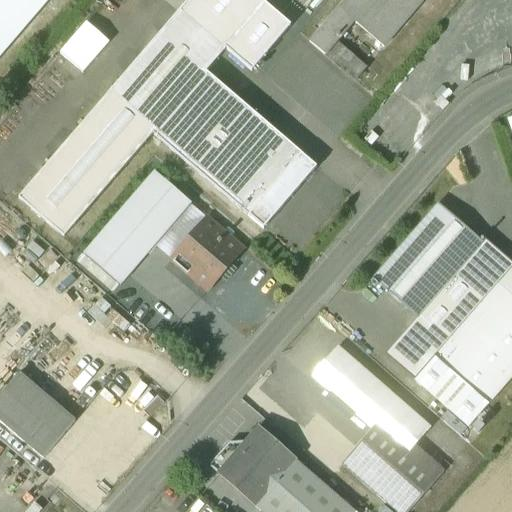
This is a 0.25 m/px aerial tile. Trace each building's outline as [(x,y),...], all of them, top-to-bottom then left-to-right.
[(0,0),(0,51),(42,0),(0,0)] [(289,27),(257,0),(189,0),(179,12),(251,72),(289,27)] [(345,0),(337,10),(352,23),(383,49),(424,0),(345,0)] [(352,23),(337,10),(308,43),(324,57),(335,43),(352,23)] [(179,12),(108,97),(154,138),(208,76),(205,74),(225,51),(179,12)] [(368,72),(335,43),(324,57),(356,85),(368,72)] [(300,157),(208,76),(154,138),(247,217),(300,157)] [(154,138),(108,97),(16,202),(62,242),(154,138)] [(300,157),(247,217),(265,233),(318,173),(300,157)] [(153,174),(83,256),(120,287),(190,205),(153,174)] [(482,245),(437,205),(371,281),(417,320),(482,245)] [(206,220),(169,262),(206,293),(242,251),(206,220)] [(417,320),(387,355),(415,379),(433,359),(497,286),(511,298),(511,297),(511,265),(485,242),(482,245),(417,320)] [(511,299),(497,286),(433,359),(487,406),(511,377),(511,299)] [(430,429),(337,348),(310,379),(371,431),(381,419),(414,447),(430,429)] [(487,406),(433,359),(415,379),(414,381),(468,428),(487,406)] [(74,423),(18,375),(0,396),(0,424),(42,460),(74,423)] [(371,431),(340,466),(393,511),(408,511),(443,473),(414,447),(381,419),(371,431)] [(302,453),(270,425),(263,434),(294,462),(302,453)] [(263,434),(232,469),(227,464),(217,476),(254,507),(294,462),(263,434)] [(351,511),(294,462),(254,507),(258,511),(351,511)]
